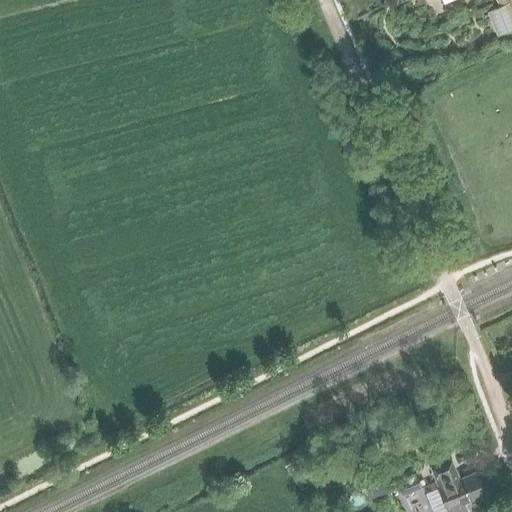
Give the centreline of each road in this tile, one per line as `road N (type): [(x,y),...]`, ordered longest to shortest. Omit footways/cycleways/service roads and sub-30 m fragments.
road 1 (track): [(420,224),(323,0)]
road 2 (track): [(477,350),(420,224)]
